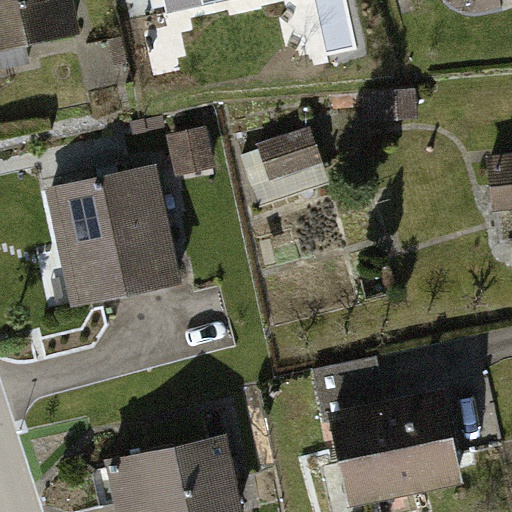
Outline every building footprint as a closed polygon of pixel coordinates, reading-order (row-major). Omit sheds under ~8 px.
[(71,0),(0,0),(0,42),(77,25),(71,0)] [(178,130),(183,174),(221,169),(216,126),(178,130)] [(312,133),(249,153),(264,199),(327,179),(312,133)] [(157,156),(54,178),(80,299),(183,276),(157,156)] [(437,397),(333,409),(343,495),(447,483),(437,397)] [(213,410),(108,422),(118,511),(194,511),(225,509),(213,410)]
